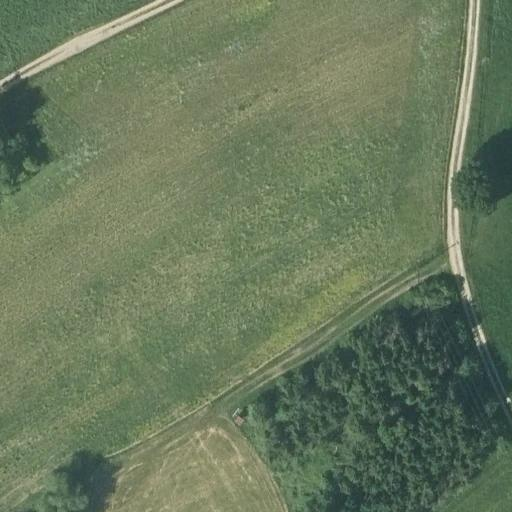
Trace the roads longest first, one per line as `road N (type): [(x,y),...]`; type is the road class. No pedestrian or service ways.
road 1 (track): [(474,0),(446,239),(469,331),(511,430)]
road 2 (track): [(181,0),(0,84)]
